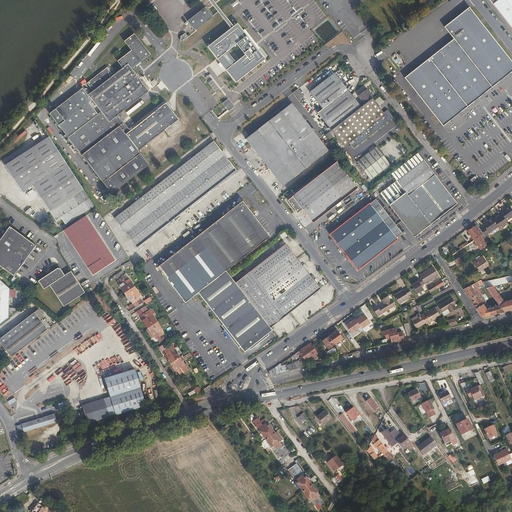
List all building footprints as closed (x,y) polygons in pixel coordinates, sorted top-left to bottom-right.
[(213,0),(208,0),(219,13),(221,11),(213,0)] [(511,0),(489,0),(511,29),(511,0)] [(187,21),(195,31),(213,17),(205,7),(187,21)] [(511,70),(511,61),(469,7),(444,26),(454,38),(491,88),(511,70)] [(221,11),(219,13),(231,28),(233,26),(221,11)] [(243,30),(237,23),(233,26),(231,28),(207,46),(236,82),(266,59),(258,49),(252,42),(254,41),(245,29),(243,30)] [(49,113),(81,155),(123,122),(118,116),(149,91),(132,69),(136,66),(141,62),(151,54),(134,33),(124,41),(131,50),(117,61),(122,68),(113,75),(107,67),(82,87),(82,88),(49,113)] [(491,88),(454,38),(429,58),(467,107),(491,88)] [(467,107),(429,58),(404,78),(443,126),(467,107)] [(327,124),(331,130),(361,107),(334,73),(309,92),(323,109),(318,113),(327,124)] [(298,89),(293,93),(299,100),(304,96),(298,89)] [(372,98),(373,98),(366,89),(358,96),(365,104),(372,98)] [(361,107),(331,130),(345,147),(349,143),(354,148),(393,118),(387,110),(384,113),(372,98),(365,104),(361,107)] [(222,103),(228,110),(233,106),(227,99),(222,103)] [(123,122),(81,155),(112,194),(149,164),(138,150),(179,119),(166,103),(130,131),(123,122)] [(292,103),(246,139),(282,186),(329,150),(292,103)] [(49,136),(5,165),(22,192),(33,186),(56,222),(62,219),(66,225),(94,206),(84,191),(83,189),(49,136)] [(214,141),(114,218),(137,248),(237,170),(214,141)] [(376,146),(356,162),(371,180),(391,165),(376,146)] [(402,195),(389,205),(414,237),(434,221),(452,207),(457,203),(424,160),(397,181),(401,186),(398,189),(402,195)] [(297,213),(299,212),(302,209),(312,222),(357,188),(337,162),(287,201),(297,213)] [(396,237),(402,233),(376,199),(370,204),(370,203),(330,234),(358,270),(398,239),(396,237)] [(198,293),(203,298),(231,277),(226,271),(271,236),(249,209),(250,208),(250,207),(250,206),(249,205),(248,205),(247,205),(246,205),(243,201),(158,267),(185,303),(198,293)] [(501,214),(506,221),(511,217),(511,209),(509,205),(500,212),(501,214)] [(498,227),(500,229),(508,224),(506,221),(501,214),(493,219),(498,227)] [(93,274),(115,260),(86,215),(64,230),(93,274)] [(488,234),(498,227),(493,219),(492,217),(482,224),(484,226),(480,229),(483,234),(487,239),(490,237),(488,234)] [(468,231),(474,240),(480,236),(483,234),(480,229),(477,225),(473,227),(468,231)] [(10,226),(0,239),(0,265),(14,276),(36,245),(10,226)] [(481,249),(489,243),(487,239),(483,234),(480,236),(474,240),(476,243),(478,246),(481,249)] [(235,283),(271,328),(321,289),(285,244),(235,283)] [(457,265),(464,261),(461,256),(454,260),(457,265)] [(480,257),(477,260),(473,262),(479,271),(489,265),(482,256),(480,257)] [(433,266),(419,275),(421,277),(425,284),(438,276),(433,266)] [(64,306),(85,292),(71,271),(65,275),(59,267),(50,273),(51,274),(48,276),(47,275),(38,281),(44,289),(50,285),(64,306)] [(133,305),(134,304),(140,300),(139,299),(141,299),(141,298),(139,295),(139,294),(130,280),(129,278),(130,278),(126,273),(125,273),(123,271),(122,270),(115,275),(118,280),(120,284),(119,285),(130,300),(133,305)] [(508,282),(511,281),(511,275),(482,282),(485,286),(486,287),(493,286),(508,282)] [(244,352),(272,330),(271,328),(235,283),(231,277),(203,298),(218,317),(224,325),(244,352)] [(425,284),(421,277),(418,279),(418,280),(415,282),(412,285),(417,294),(424,290),(422,286),(425,284)] [(0,324),(8,318),(9,318),(9,314),(9,311),(10,289),(0,279),(0,324)] [(485,286),(482,282),(481,280),(464,289),(481,316),(485,317),(496,314),(500,313),(495,306),(492,307),(490,307),(489,305),(486,301),(488,299),(485,294),(484,295),(483,294),(484,293),(481,290),(483,289),(482,288),(485,286)] [(427,288),(430,293),(438,288),(435,283),(427,288)] [(504,312),(511,310),(508,301),(504,302),(502,298),(493,286),(486,287),(499,305),(504,312)] [(404,290),(394,296),(399,304),(409,298),(408,297),(412,295),(408,288),(404,290)] [(377,305),(373,308),(378,317),(396,306),(392,299),(390,299),(388,296),(381,300),(384,304),(378,307),(377,305)] [(107,297),(102,301),(108,311),(114,307),(112,304),(113,303),(111,299),(109,301),(107,297)] [(438,306),(444,316),(450,312),(450,313),(457,309),(455,305),(456,304),(452,297),(438,306)] [(140,300),(134,304),(136,307),(139,305),(143,302),(141,299),(139,299),(140,300)] [(142,308),(135,312),(137,315),(140,314),(140,315),(143,320),(142,320),(153,336),(153,335),(156,339),(157,338),(160,343),(163,341),(161,338),(163,336),(162,335),(164,334),(161,330),(162,329),(152,314),(154,313),(152,309),(149,311),(145,306),(142,308)] [(425,323),(426,325),(441,317),(435,307),(421,315),(425,323)] [(7,361),(51,327),(43,317),(44,316),(39,309),(0,338),(0,352),(2,354),(7,361)] [(365,312),(345,324),(352,334),(371,322),(365,312)] [(425,323),(421,315),(420,314),(419,313),(416,315),(417,316),(418,318),(412,321),(416,329),(425,323)] [(214,333),(224,325),(218,317),(208,325),(214,333)] [(450,326),(458,324),(457,323),(456,318),(447,321),(450,326)] [(390,338),(391,343),(404,339),(402,332),(397,333),(396,328),(382,332),(386,339),(390,338)] [(337,330),(322,341),(328,349),(343,338),(337,330)] [(294,360),(298,357),(301,355),(306,363),(319,354),(310,343),(292,356),(294,360)] [(165,344),(158,348),(160,351),(163,349),(164,351),(167,354),(165,355),(176,371),(177,371),(179,373),(181,376),(184,374),(184,373),(189,370),(172,344),(167,347),(165,344)] [(298,357),(303,367),(308,365),(306,363),(301,355),(298,357)] [(269,371),(271,375),(303,367),(299,360),(287,365),(287,364),(283,365),(281,366),(281,364),(276,366),(269,371)] [(110,397),(82,405),(88,423),(146,405),(135,369),(104,378),(110,397)] [(479,372),(474,373),(477,378),(480,384),(484,382),(479,372)] [(495,380),(490,372),(486,374),(491,383),(495,380)] [(199,385),(193,388),(196,393),(202,390),(199,385)] [(474,401),(485,396),(480,385),(473,389),(470,390),(469,389),(466,391),(469,398),(473,397),(474,401)] [(417,389),(408,393),(412,401),(421,397),(417,389)] [(447,391),(438,395),(442,403),(451,399),(447,391)] [(371,397),(366,401),(374,412),(377,410),(376,409),(378,408),(371,397)] [(437,414),(430,399),(421,404),(429,418),(437,414)] [(350,410),(347,413),(346,413),(352,421),(360,415),(354,407),(350,410)] [(325,410),(317,417),(323,425),(332,418),(325,410)] [(302,423),(308,418),(304,413),(297,418),(302,423)] [(21,424),(17,426),(19,431),(23,430),(24,432),(57,422),(54,414),(21,424)] [(343,414),(340,416),(353,434),(357,431),(343,414)] [(285,451),(287,449),(282,444),(281,444),(280,442),(283,440),(277,431),(275,433),(269,424),(268,425),(266,423),(263,425),(261,423),(260,422),(258,418),(253,421),(279,458),(280,456),(283,459),(288,455),(287,454),(285,451)] [(468,419),(456,425),(461,435),(473,429),(468,419)] [(233,426),(230,423),(223,427),(225,431),(233,426)] [(493,425),(484,430),(488,438),(497,434),(494,428),(496,428),(494,425),(493,425)] [(449,451),(454,449),(450,441),(455,439),(450,429),(440,434),(449,451)] [(391,442),(395,439),(389,432),(385,434),(391,442)] [(402,450),(411,443),(405,435),(396,441),(402,450)] [(367,451),(375,461),(383,455),(387,452),(376,437),(373,442),(375,444),(377,447),(382,453),(377,456),(370,447),(367,451)] [(431,437),(418,447),(424,455),(437,445),(431,437)] [(507,449),(493,456),(498,466),(511,459),(507,449)] [(387,452),(383,455),(390,465),(392,463),(396,468),(398,466),(387,452)] [(336,456),(327,463),(334,472),(343,465),(336,456)] [(318,502),(321,500),(317,493),(318,493),(306,476),(305,477),(303,474),(304,474),(296,463),(288,470),(293,477),(294,477),(298,482),(294,484),(298,489),(300,488),(308,499),(310,499),(314,505),(318,502)] [(38,503),(31,511),(42,511),(45,508),(38,503)]
